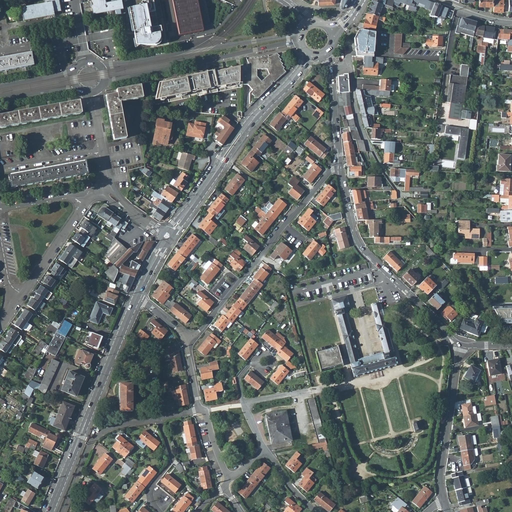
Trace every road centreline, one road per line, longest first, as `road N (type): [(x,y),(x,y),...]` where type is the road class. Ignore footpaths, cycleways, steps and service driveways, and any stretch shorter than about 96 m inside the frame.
road 1 (residential): [(185,342),(339,167)]
road 2 (tertiary): [(49,511),(136,296)]
road 3 (tertiary): [(166,235),(308,55)]
road 4 (residential): [(461,343),(363,250),(339,167)]
road 5 (residential): [(298,34),(98,67)]
road 6 (residential): [(101,82),(297,42)]
road 7 (residential): [(444,501),(440,466),(461,343)]
road 8 (residential): [(106,187),(85,202),(17,301)]
road 9 (residential): [(352,73),(367,140),(400,196)]
